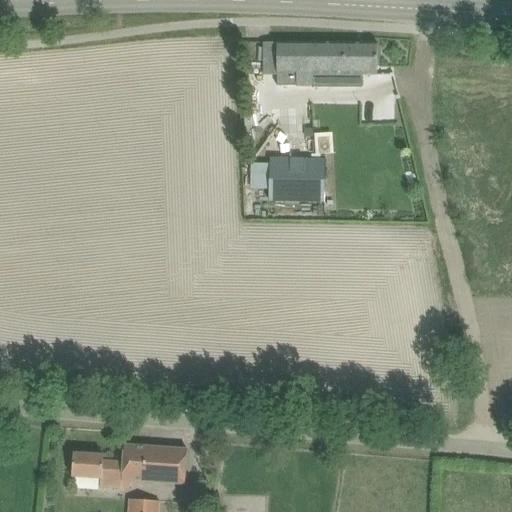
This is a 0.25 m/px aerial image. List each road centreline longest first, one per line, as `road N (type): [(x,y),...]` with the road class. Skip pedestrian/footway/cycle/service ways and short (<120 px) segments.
road 1 (unclassified): [(511,452),(0,405)]
road 2 (secondary): [(0,7),(202,1),(511,14)]
road 3 (track): [(423,8),(424,135),(490,450)]
